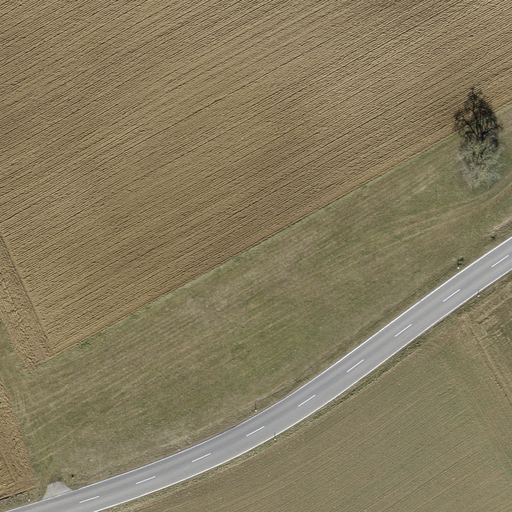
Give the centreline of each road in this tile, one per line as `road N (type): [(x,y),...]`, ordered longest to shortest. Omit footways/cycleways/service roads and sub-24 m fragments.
road 1 (tertiary): [(57,511),(233,447),(511,258)]
road 2 (track): [(0,320),(70,507)]
